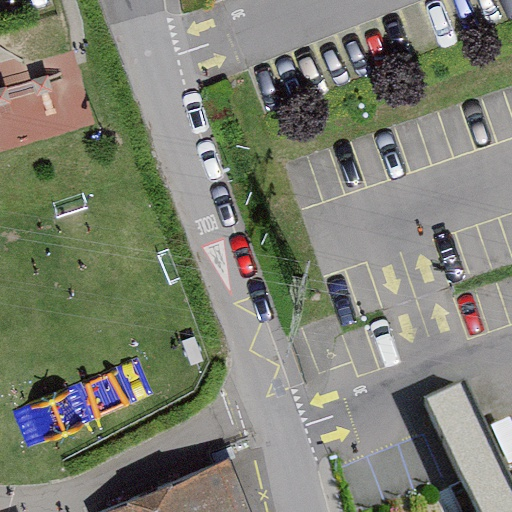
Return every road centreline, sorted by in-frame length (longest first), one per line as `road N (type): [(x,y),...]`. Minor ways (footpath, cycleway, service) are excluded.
road 1 (unclassified): [(133,0),(143,61),(300,511)]
road 2 (unknown): [(0,503),(97,489),(277,438)]
